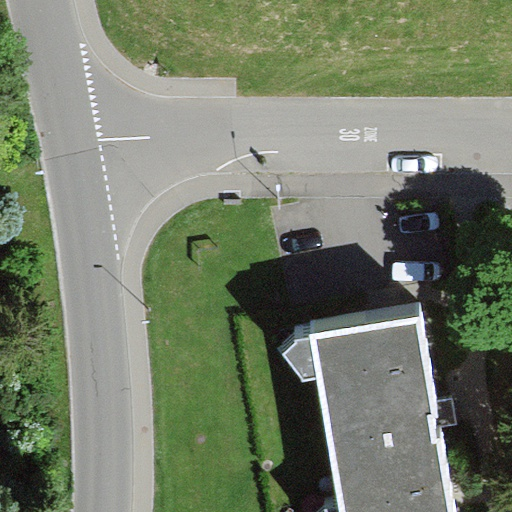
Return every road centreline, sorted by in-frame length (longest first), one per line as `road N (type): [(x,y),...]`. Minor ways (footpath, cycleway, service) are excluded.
road 1 (residential): [(75,140),(352,127),(511,130)]
road 2 (tertiary): [(75,140),(107,369),(103,511)]
road 3 (tertiary): [(42,0),(75,140)]
